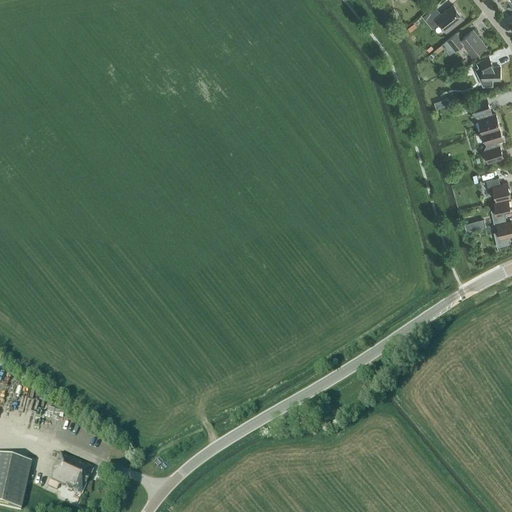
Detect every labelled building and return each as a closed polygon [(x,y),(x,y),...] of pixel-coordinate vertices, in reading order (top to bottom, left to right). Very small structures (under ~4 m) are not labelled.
[(464,17),(454,5),(442,14),(435,7),(423,17),(433,29),(441,22),(447,30),(446,31),(447,31),(464,17)] [(408,24),(413,28),(418,22),(413,18),(408,24)] [(473,56),(486,46),(473,30),(464,37),(459,30),(447,40),(455,50),(463,44),(473,56)] [(478,66),(475,68),(483,86),(493,86),(493,80),(501,79),(500,66),(494,66),(492,62),(489,56),(476,63),(478,66)] [(483,132),(500,126),(496,114),(491,115),(489,111),(491,110),(487,98),(471,103),(475,115),(478,114),(479,119),(483,132)] [(504,139),(500,126),(483,132),(486,144),(487,144),(488,149),(484,150),(488,162),(504,157),(500,145),(499,145),(497,141),(504,139)] [(496,201),(509,198),(511,197),(508,183),(500,184),(499,177),(486,180),(490,195),(495,194),(496,201)] [(507,221),(505,215),(511,212),(511,211),(509,198),(496,201),(494,201),(496,209),(491,210),(494,225),(497,224),(507,221)] [(511,222),(511,220),(507,221),(497,224),(498,231),(494,232),(497,247),(509,244),(508,237),(511,235),(511,222)] [(37,397),(33,417),(42,418),(46,399),(37,397)] [(60,454),(52,472),(53,473),(49,480),(67,489),(67,490),(71,492),(73,491),(81,495),(93,469),(60,454)] [(31,463),(0,456),(0,506),(20,511),(31,463)]
